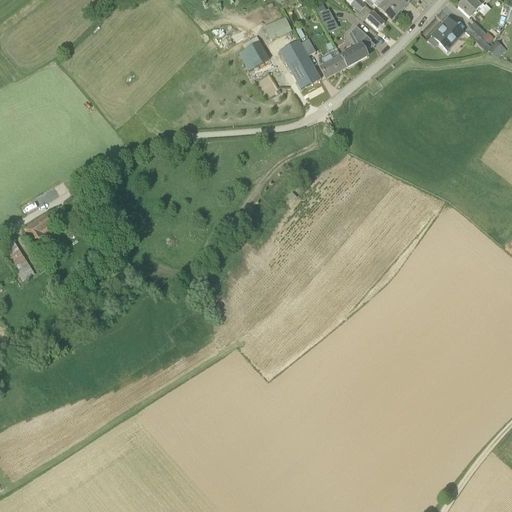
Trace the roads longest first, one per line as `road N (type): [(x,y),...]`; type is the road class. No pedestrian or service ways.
road 1 (unclassified): [(0,234),(156,144),(273,129),(325,108)]
road 2 (track): [(296,303),(0,493)]
road 3 (track): [(135,270),(191,272),(214,232),(238,216),(276,163),(312,146),(313,117)]
road 4 (track): [(511,69),(490,60),(414,65),(375,88),(365,76)]
road 5 (residential): [(325,108),(441,0)]
